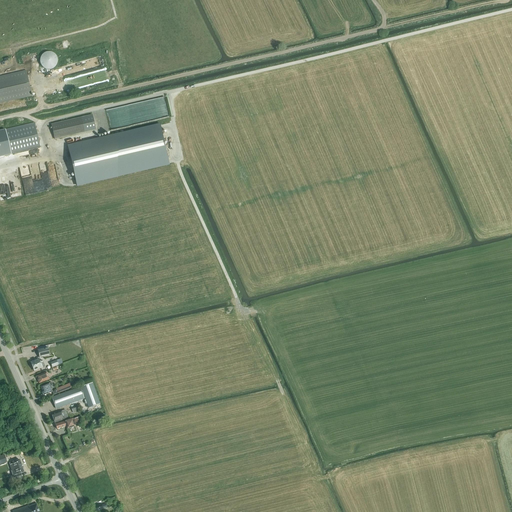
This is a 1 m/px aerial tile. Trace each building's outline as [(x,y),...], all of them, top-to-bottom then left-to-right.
[(42,67),(44,68),(44,69),(46,69),(48,70),(49,70),(51,69),(53,69),(54,68),(55,67),(56,66),(57,64),(57,62),(57,60),(57,59),(57,57),(56,56),(55,55),(54,54),(52,53),(50,52),(49,52),(47,52),(46,52),(44,53),(43,54),(42,55),(41,57),(40,58),(40,60),(40,62),(40,64),(41,65),(42,67)] [(26,71),(0,76),(0,103),(32,96),(26,71)] [(134,110),(133,110),(134,113),(135,112),(135,109),(139,110),(140,109),(141,114),(142,114),(143,119),(145,120),(146,122),(143,123),(168,118),(162,117),(170,115),(166,97),(127,106),(134,107),(134,110)] [(118,130),(114,109),(106,111),(110,132),(118,130)] [(51,124),(54,139),(95,129),(92,114),(51,124)] [(0,156),(40,148),(34,123),(0,131),(0,156)] [(114,136),(68,147),(70,158),(74,173),(77,186),(123,175),(169,164),(165,145),(160,125),(114,136)] [(21,173),(26,196),(35,193),(31,171),(21,173)] [(39,358),(49,356),(47,348),(38,350),(39,358)] [(41,364),(43,363),(42,360),(39,361),(39,359),(30,362),(34,371),(42,368),(41,364)] [(46,372),(43,373),(36,377),(39,384),(49,379),(46,372)] [(52,389),(51,386),(52,386),(51,383),(41,387),(42,391),(44,396),(52,392),(51,389),(52,389)] [(88,408),(100,404),(92,383),(81,387),(82,391),(81,392),(80,388),(52,398),(56,409),(84,399),(82,395),(83,395),(88,408)] [(52,392),(53,395),(67,389),(66,385),(56,389),(56,390),(54,390),(55,391),(52,392)] [(64,419),(68,418),(65,410),(62,411),(61,411),(52,415),(55,423),(64,419)] [(55,425),(57,430),(66,427),(65,426),(66,426),(67,429),(74,427),(72,419),(55,425)] [(12,479),(12,481),(22,478),(20,473),(24,472),(22,468),(21,465),(19,460),(9,463),(10,465),(12,471),(11,472),(13,476),(10,477),(10,479),(12,479)] [(115,497),(110,499),(108,500),(110,505),(114,504),(114,502),(117,501),(116,497),(115,497)]
